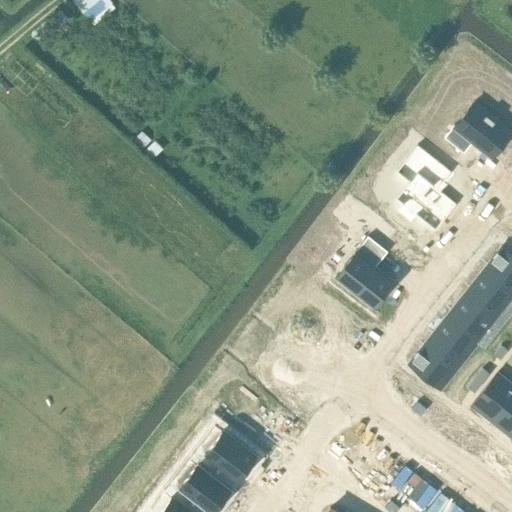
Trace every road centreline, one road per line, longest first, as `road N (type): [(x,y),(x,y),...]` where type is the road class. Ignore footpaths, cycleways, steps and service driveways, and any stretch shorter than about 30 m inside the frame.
road 1 (residential): [(511,223),(492,208),(365,383)]
road 2 (residential): [(511,496),(365,383)]
road 3 (residential): [(365,383),(267,511)]
